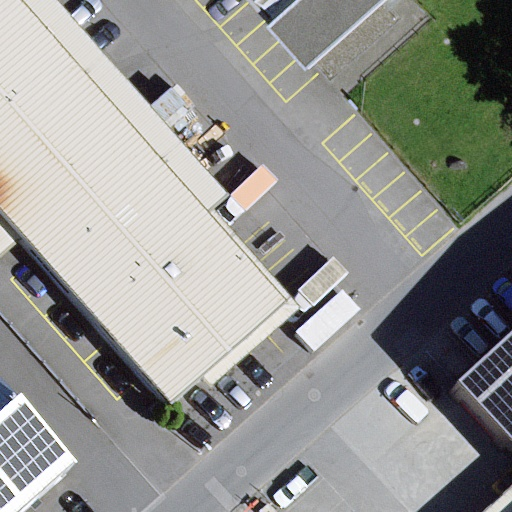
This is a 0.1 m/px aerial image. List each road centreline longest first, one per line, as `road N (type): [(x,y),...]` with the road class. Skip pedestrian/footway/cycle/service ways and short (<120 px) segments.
road 1 (residential): [(511,239),(198,511)]
road 2 (unknown): [(126,511),(0,351)]
